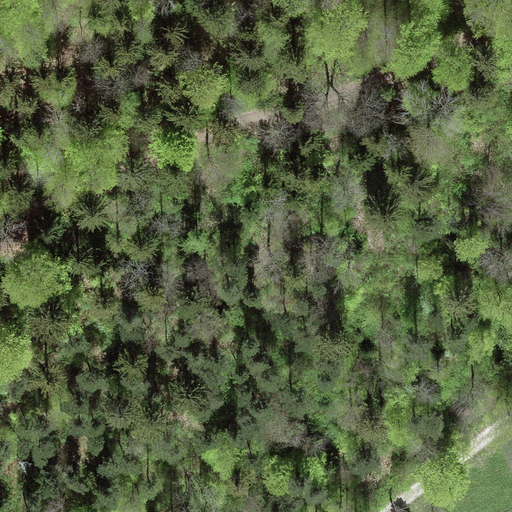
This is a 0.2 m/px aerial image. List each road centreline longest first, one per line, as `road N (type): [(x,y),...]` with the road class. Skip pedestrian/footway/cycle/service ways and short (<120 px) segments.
road 1 (track): [(511,11),(430,59),(347,92),(233,122),(0,239)]
road 2 (track): [(384,511),(511,412)]
